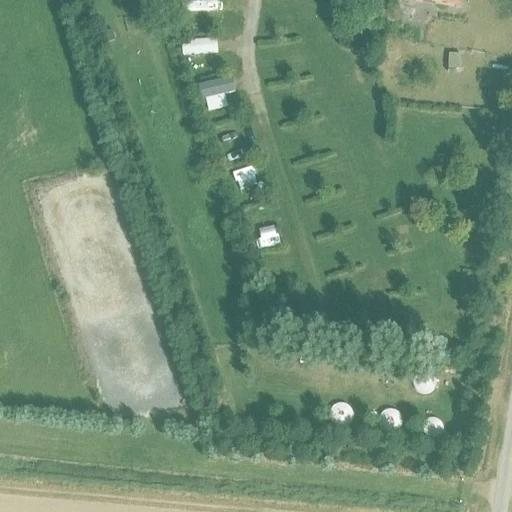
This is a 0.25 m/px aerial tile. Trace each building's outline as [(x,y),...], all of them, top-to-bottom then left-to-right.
[(222,0),(189,0),(189,11),(223,11),(222,0)] [(460,69),(460,55),(449,55),(449,69),(460,69)] [(360,79),(370,78),(368,60),(358,61),(360,79)] [(281,93),(286,113),(315,106),(310,87),(281,93)] [(217,112),(237,110),(236,96),(216,98),(217,112)] [(245,133),(228,140),(235,154),(251,147),(245,133)] [(258,184),(259,168),(240,167),(239,183),(258,184)] [(402,206),(381,214),(392,246),(413,238),(402,206)] [(263,223),(263,243),(285,242),(285,222),(263,223)] [(288,265),(273,266),(275,286),(290,285),(288,265)] [(279,298),(282,310),(295,307),(293,295),(279,298)]
